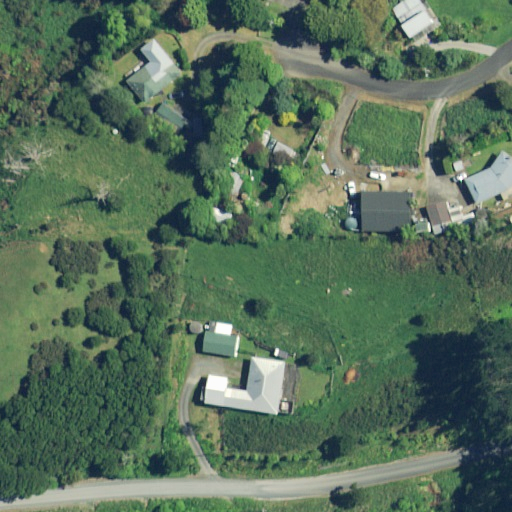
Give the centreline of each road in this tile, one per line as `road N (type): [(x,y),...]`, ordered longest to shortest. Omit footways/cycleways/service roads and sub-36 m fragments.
road 1 (unclassified): [(0,498),(207,483),(306,488),(511,441)]
road 2 (residential): [(511,40),(478,63),(430,76),(270,42)]
